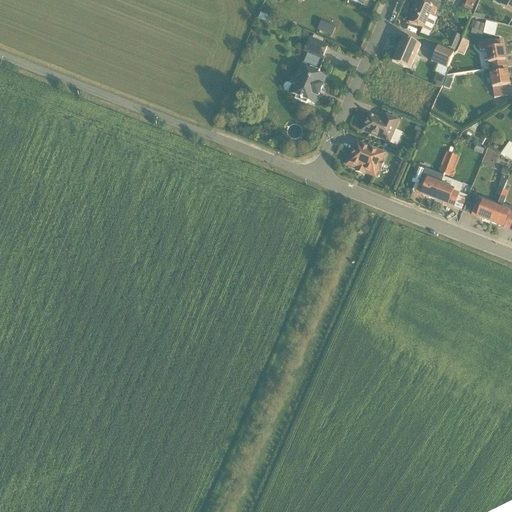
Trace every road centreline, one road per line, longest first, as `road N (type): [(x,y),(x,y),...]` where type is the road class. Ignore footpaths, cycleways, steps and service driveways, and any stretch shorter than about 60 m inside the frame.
road 1 (unclassified): [(0,53),(207,136)]
road 2 (residential): [(315,178),(511,256)]
road 3 (residential): [(392,0),(315,178)]
